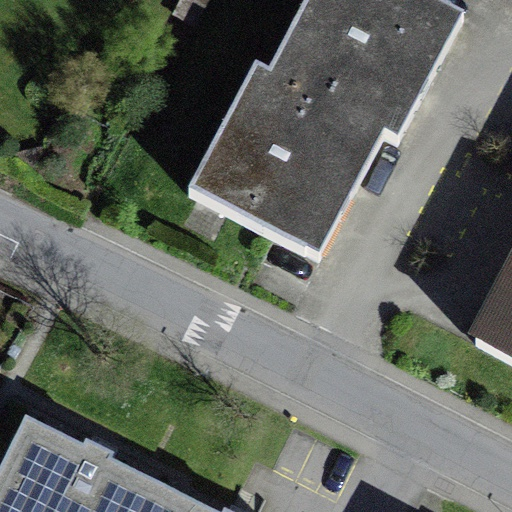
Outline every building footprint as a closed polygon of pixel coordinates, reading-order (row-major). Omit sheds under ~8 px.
[(389,0),(300,0),(253,91),(366,148),(380,156),(445,29),(389,0)] [(302,272),(366,148),(253,91),(239,83),(175,207),(302,272)] [(511,239),(451,355),(511,387),(511,239)] [(0,325),(13,299),(0,293),(0,325)] [(155,511),(165,494),(27,422),(0,472),(0,511),(155,511)] [(199,511),(165,494),(155,511),(199,511)]
